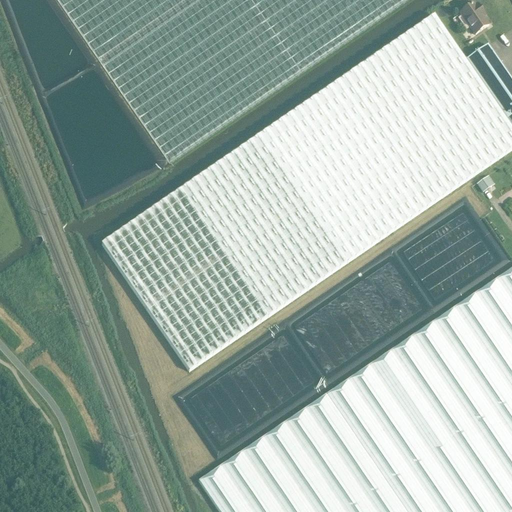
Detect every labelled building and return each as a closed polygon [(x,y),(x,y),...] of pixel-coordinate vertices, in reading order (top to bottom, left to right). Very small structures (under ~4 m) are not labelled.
[(59,0),(169,160),(401,0),(59,0)] [(464,12),(460,14),(475,36),(488,27),(483,18),(485,17),(477,6),(475,8),(473,5),(470,8),(469,6),(467,5),(463,8),(463,10),(464,12)] [(434,18),(260,137),(347,264),(511,152),(511,130),(511,129),(465,62),(434,18)] [(511,82),(488,47),(465,62),(511,129),(511,128),(511,82)] [(347,264),(260,137),(182,191),(102,246),(189,374),(269,318),(347,264)] [(483,194),(494,186),(489,178),(485,180),(484,180),(476,186),(483,194)] [(511,511),(511,269),(198,482),(218,511),(511,511)]
